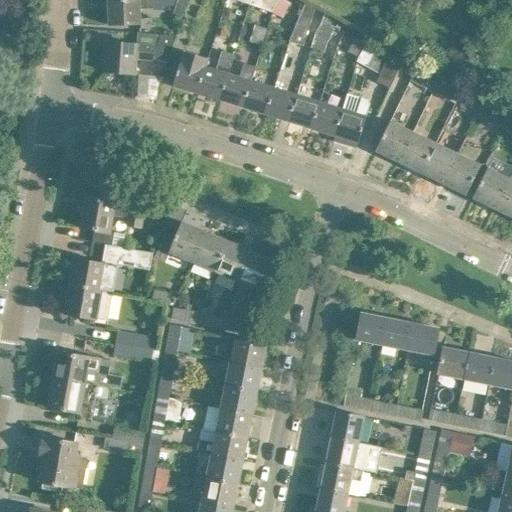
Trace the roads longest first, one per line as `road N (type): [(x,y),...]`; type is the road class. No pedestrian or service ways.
road 1 (residential): [(264,511),(316,257),(340,188)]
road 2 (residential): [(340,188),(182,135),(51,107)]
road 3 (tertiary): [(6,360),(51,107)]
road 4 (residential): [(511,269),(340,188)]
